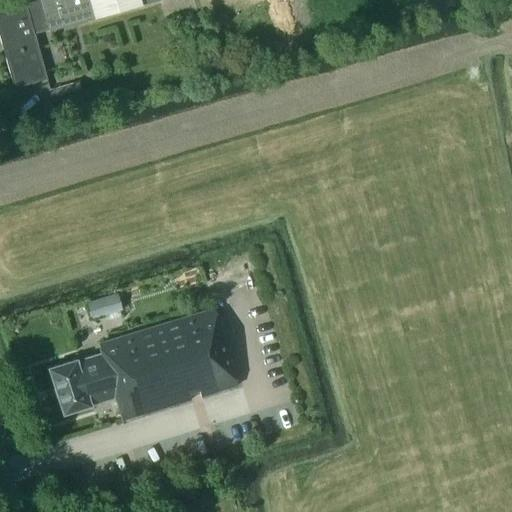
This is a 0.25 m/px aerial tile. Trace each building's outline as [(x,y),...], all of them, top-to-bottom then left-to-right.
[(30,36),(34,35),(34,34),(47,30),(48,31),(156,1),(158,0),(38,0),(25,5),(24,2),(0,8),(0,39),(1,44),(30,36)] [(30,36),(1,44),(13,86),(45,78),(37,45),(32,46),(30,36)] [(49,89),(53,105),(82,97),(78,81),(49,89)] [(117,292),(98,298),(103,315),(122,309),(117,292)] [(208,315),(100,346),(103,354),(94,356),(49,369),(63,414),(116,398),(121,419),(227,386),(208,315)]
